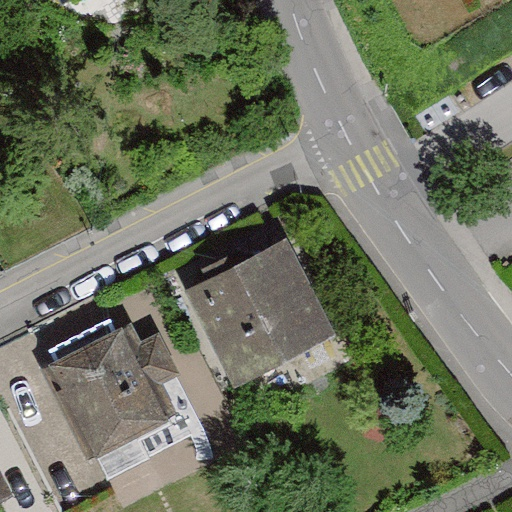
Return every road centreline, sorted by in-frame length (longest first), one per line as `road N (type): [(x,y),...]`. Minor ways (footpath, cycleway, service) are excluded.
road 1 (residential): [(0,305),(350,139)]
road 2 (residential): [(377,192),(475,339),(511,379)]
road 3 (residential): [(377,192),(511,113)]
road 4 (residential): [(294,0),(350,139)]
